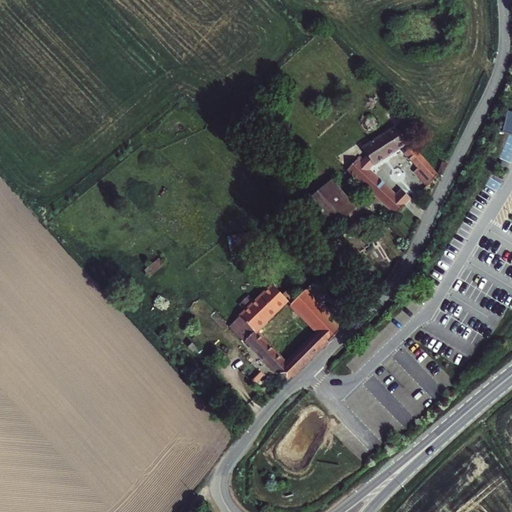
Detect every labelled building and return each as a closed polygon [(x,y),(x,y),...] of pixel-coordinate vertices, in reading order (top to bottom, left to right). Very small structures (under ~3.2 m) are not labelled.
[(394,126),(363,146),(368,154),(361,159),(359,157),(350,166),(397,211),(405,202),(396,193),(369,166),(402,145),(422,167),(403,186),(412,194),(415,197),(439,172),(397,124),(394,126)] [(511,136),(507,135),(500,160),(511,162),(511,136)] [(357,203),(332,177),(305,203),(329,229),(357,203)] [(396,193),(405,202),(412,194),(403,186),(396,193)] [(332,315),(339,307),(333,301),(310,278),(304,283),(290,297),(321,330),(304,347),(313,356),(343,326),(332,315)] [(259,328),(290,297),(277,283),(261,297),(255,292),(244,302),(250,308),(244,315),(252,323),(258,329),(259,328)] [(243,332),(249,338),(258,329),(252,323),(243,332)] [(249,338),(263,352),(272,362),(290,380),(305,364),(296,355),(290,360),(259,328),(258,329),(249,338)] [(305,364),(313,356),(304,347),(296,355),(305,364)] [(254,380),(272,362),(263,352),(245,371),(254,380)]
